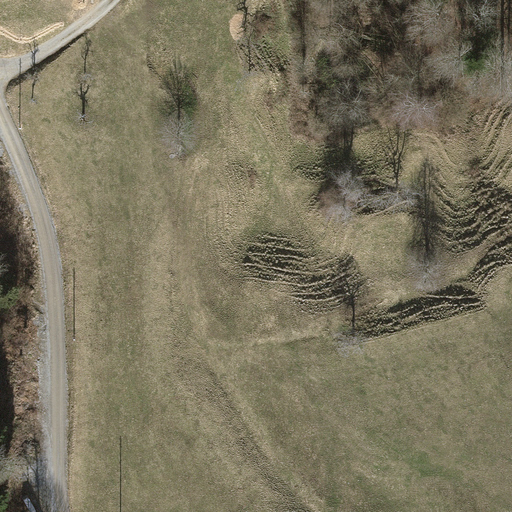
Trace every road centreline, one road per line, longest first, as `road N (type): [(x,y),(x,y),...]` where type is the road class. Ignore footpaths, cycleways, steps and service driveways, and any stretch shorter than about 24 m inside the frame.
road 1 (track): [(0,102),(57,264),(63,511)]
road 2 (track): [(0,81),(70,42),(116,0)]
